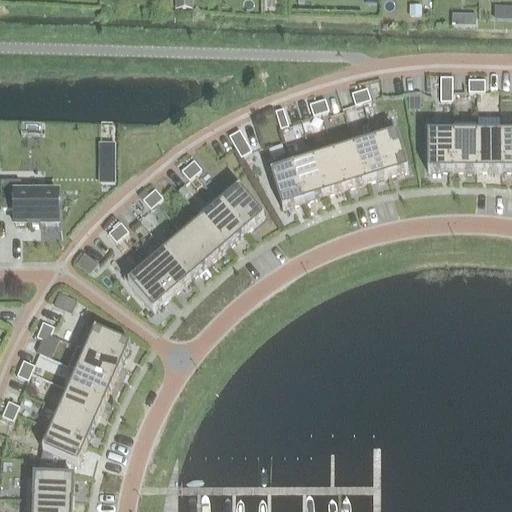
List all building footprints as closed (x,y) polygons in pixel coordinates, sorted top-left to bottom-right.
[(192,11),(192,0),(175,0),(176,11),(192,11)] [(410,8),(410,18),(420,18),(421,8),(410,8)] [(476,17),(464,17),(464,29),(476,29),(476,28),(476,17)] [(440,81),(440,105),(452,105),(452,81),(440,81)] [(476,96),(476,84),(468,84),(468,96),(476,96)] [(484,84),(476,84),(476,96),(477,96),(482,96),(484,96),(484,84)] [(359,95),(363,107),(370,104),(367,92),(359,95)] [(363,107),(359,95),(351,97),(355,109),(363,107)] [(409,100),(409,113),(420,113),(420,100),(409,100)] [(317,106),(321,117),(329,115),(325,103),(317,106)] [(321,117),(317,106),(310,108),(313,120),(321,117)] [(288,130),(285,119),(277,121),(280,133),(288,130)] [(427,127),(427,175),(452,175),(452,137),(454,137),(454,127),(427,127)] [(500,132),(500,175),(511,175),(511,127),(500,127),(500,132)] [(372,139),(373,139),(386,180),(408,174),(393,128),(371,135),(372,139)] [(476,137),(476,175),(500,175),(500,132),(476,132),(476,137)] [(229,140),(241,161),(251,155),(239,134),(229,140)] [(452,137),(452,175),(476,175),(476,137),(454,137),(452,137)] [(353,150),(354,150),(365,187),(386,180),(373,139),(372,139),(352,146),(353,150)] [(332,147),(310,154),(324,200),(345,193),(333,156),(335,156),(332,147)] [(335,156),(333,156),(345,193),(365,187),(354,150),(353,150),(335,156)] [(310,154),(289,160),(304,206),(324,200),(310,154)] [(268,167),(282,213),(304,206),(289,160),(268,167)] [(194,165),(187,170),(195,179),(201,174),(194,165)] [(100,169),(100,186),(115,186),(115,169),(100,169)] [(187,170),(181,175),(189,184),(195,179),(187,170)] [(0,212),(14,212),(14,227),(28,227),(28,231),(40,231),(40,227),(58,227),(59,196),(20,196),(20,184),(0,184),(0,212)] [(213,201),(219,209),(244,239),(264,221),(233,185),(213,201)] [(184,189),(178,194),(183,199),(188,194),(184,189)] [(144,193),(138,198),(143,204),(149,199),(144,193)] [(149,199),(157,208),(163,203),(155,193),(149,199)] [(143,204),(151,213),(157,208),(149,199),(143,204)] [(202,223),(227,253),(244,239),(219,209),(213,201),(196,216),(202,223)] [(196,216),(177,233),(180,236),(208,269),(227,253),(202,223),(196,216)] [(114,232),(122,241),(128,236),(121,227),(114,232)] [(114,232),(108,237),(116,247),(122,241),(114,232)] [(180,236),(161,252),(189,285),(208,269),(180,236)] [(143,267),(146,271),(171,301),(189,285),(161,252),(143,267)] [(89,278),(98,268),(84,257),(76,268),(89,278)] [(146,271),(128,287),(153,316),(171,301),(146,271)] [(54,308),(72,316),(77,305),(59,297),(54,308)] [(43,326),(40,334),(51,339),(54,331),(43,326)] [(84,329),(76,348),(87,353),(122,368),(131,349),(95,334),(84,329)] [(40,334),(36,341),(48,346),(51,339),(40,334)] [(87,353),(78,373),(113,388),(122,368),(87,353)] [(20,372),(31,377),(34,370),(23,365),(20,372)] [(17,380),(28,385),(31,377),(20,372),(17,380)] [(78,373),(69,393),(105,408),(113,388),(78,373)] [(69,393),(61,412),(96,428),(105,408),(69,393)] [(8,406),(5,413),(16,418),(19,411),(8,406)] [(96,428),(61,412),(52,432),(87,447),(96,428)] [(5,413),(2,420),(12,425),(16,418),(5,413)] [(43,454),(39,469),(62,474),(65,464),(78,469),(87,447),(52,432),(42,454),(43,454)] [(25,480),(24,504),(73,505),(74,482),(25,480)]
